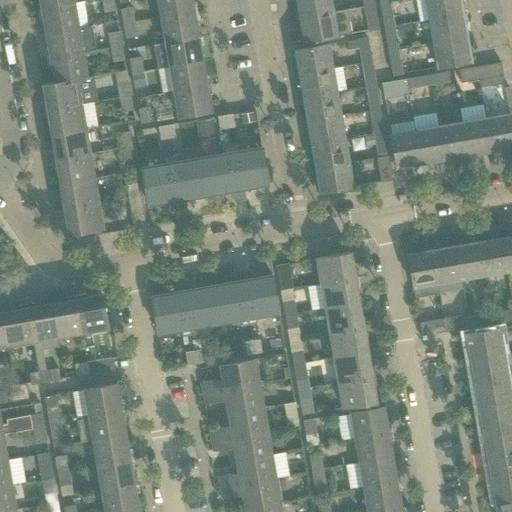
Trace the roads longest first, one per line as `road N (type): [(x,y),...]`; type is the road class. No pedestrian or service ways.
road 1 (residential): [(383,220),(437,511)]
road 2 (residential): [(123,267),(171,511)]
road 3 (residential): [(256,0),(303,235)]
road 4 (residential): [(123,267),(303,235)]
road 5 (residential): [(0,191),(55,270),(123,267)]
road 6 (residential): [(383,220),(511,198)]
road 7 (residential): [(0,175),(13,130),(0,51)]
